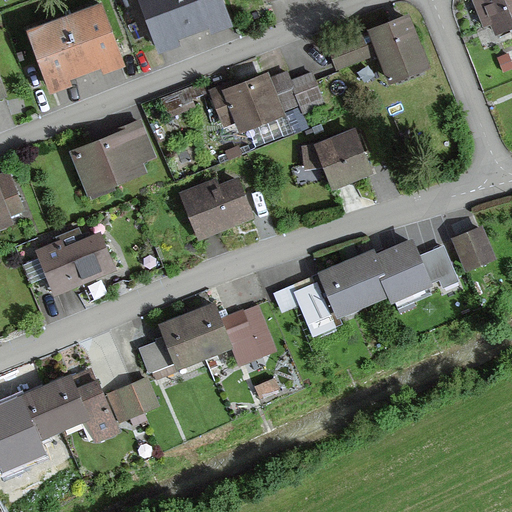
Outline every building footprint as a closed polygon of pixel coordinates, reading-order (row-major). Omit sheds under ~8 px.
[(138,0),(155,45),(226,19),(218,0),(138,0)] [(495,34),(511,26),(511,0),(471,0),(480,20),(488,17),(495,34)] [(47,85),(118,59),(98,5),(27,31),(47,85)] [(390,81),(423,68),(403,18),(370,31),(390,81)] [(356,40),(328,51),(335,67),(363,56),(356,40)] [(277,112),(297,104),(289,83),(285,73),(265,81),(264,79),(227,93),(225,88),(210,94),(218,115),(233,109),(240,127),(277,112)] [(322,104),(310,74),(289,83),(297,104),(301,113),(322,104)] [(151,158),(137,122),(109,133),(111,139),(73,154),(88,191),(139,170),(137,164),(151,158)] [(324,166),(331,185),(367,171),(352,133),(317,147),(301,149),(304,169),(324,166)] [(20,208),(6,174),(0,176),(0,224),(5,222),(3,215),(20,208)] [(180,196),(197,237),(249,216),(235,181),(213,190),(210,184),(180,196)] [(37,253),(53,291),(110,267),(98,237),(88,240),(86,234),(79,237),(75,229),(55,237),(58,244),(37,253)] [(490,259),(477,229),(454,239),(466,269),(490,259)] [(392,295),(429,279),(411,236),(374,252),(390,290),(392,295)] [(335,313),(390,290),(374,252),(373,250),(316,274),(318,280),(295,290),(313,333),(338,322),(335,313)] [(281,310),(296,304),(289,288),(274,294),(281,310)] [(264,331),(254,306),(219,320),(213,306),(186,317),(201,355),(264,331)] [(174,366),(201,355),(186,317),(159,327),(164,340),(139,349),(147,372),(150,371),(154,380),(176,371),(174,366)] [(86,421),(108,412),(95,382),(90,384),(85,372),(69,379),(69,377),(42,389),(58,427),(84,417),(86,421)] [(155,405),(144,379),(131,385),(142,411),(155,405)] [(258,398),(277,390),(272,379),(253,387),(258,398)] [(141,412),(130,385),(106,395),(114,414),(124,410),(128,418),(141,412)] [(38,436),(58,427),(42,389),(15,400),(21,415),(0,423),(0,431),(14,464),(45,451),(38,436)]
